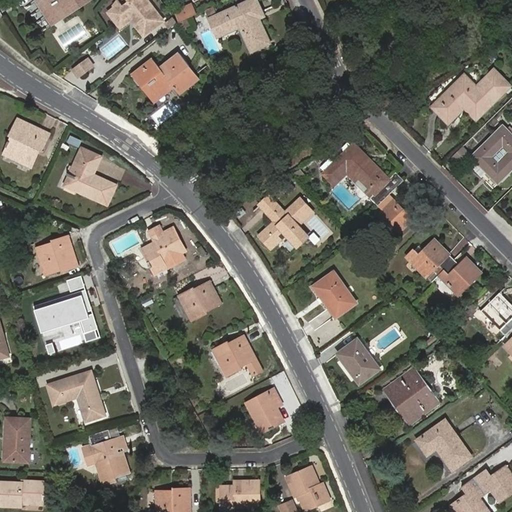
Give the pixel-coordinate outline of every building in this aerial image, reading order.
[(50,22),(82,0),(39,0),(37,2),(50,22)] [(87,0),(82,0),(50,22),(52,24),(87,0)] [(130,20),(143,37),(162,21),(146,0),(127,0),(128,1),(121,6),(116,0),(112,6),(113,7),(107,12),(119,28),(130,20)] [(247,0),(209,17),(216,32),(238,22),(239,24),(250,50),(269,41),(258,17),(256,14),(262,11),(256,0),(247,0)] [(173,11),(178,22),(187,18),(195,15),(190,4),(173,11)] [(178,22),(173,17),(166,22),(170,28),(178,22)] [(187,18),(178,22),(182,28),(190,24),(187,18)] [(238,22),(216,32),(217,35),(239,24),(238,22)] [(150,69),(146,64),(132,75),(139,85),(142,82),(153,97),(171,83),(173,86),(178,93),(198,78),(180,53),(160,68),(157,64),(150,69)] [(88,58),(72,70),(77,77),(93,65),(88,58)] [(153,59),(146,64),(150,69),(157,64),(153,59)] [(465,77),(434,107),(450,123),(466,107),(477,119),(510,87),(495,72),(477,90),(465,77)] [(155,100),(173,86),(171,83),(153,97),(155,100)] [(400,105),(406,113),(414,107),(409,99),(400,105)] [(38,148),(40,149),(42,149),(50,131),(40,126),(39,128),(17,119),(10,136),(11,137),(10,141),(8,140),(5,146),(7,147),(4,153),(33,165),(38,154),(35,153),(38,148)] [(511,135),(503,127),(473,158),(499,184),(511,171),(511,135)] [(69,136),(67,142),(77,146),(79,140),(69,136)] [(388,195),(396,187),(353,144),(322,174),(331,182),(346,167),(373,195),(370,199),(377,206),(388,195)] [(462,146),(451,156),(460,165),(470,154),(462,146)] [(94,168),(100,156),(81,147),(70,172),(67,171),(66,173),(69,175),(64,184),(107,203),(115,184),(92,174),(88,171),(90,166),(94,168)] [(32,168),(33,165),(4,153),(3,156),(32,168)] [(346,167),(331,182),(335,186),(346,175),(370,199),(373,195),(346,167)] [(377,206),(366,217),(373,224),(377,220),(395,238),(412,220),(388,195),(377,206)] [(270,197),(260,207),(270,217),(280,208),(270,197)] [(283,230),(300,247),(310,236),(299,225),(313,212),(300,199),(287,211),(290,214),(288,216),(285,213),(280,208),(270,217),(275,222),(279,226),(274,231),(270,227),(261,235),(274,247),(282,239),(278,235),(283,230)] [(275,222),(270,227),(274,231),(279,226),(275,222)] [(149,259),(147,260),(150,265),(151,264),(155,271),(166,265),(163,259),(185,247),(173,225),(161,231),(158,224),(147,230),(151,237),(153,241),(142,247),(149,259)] [(51,242),(39,246),(46,273),(61,268),(62,270),(80,265),(70,235),(53,240),(54,243),(51,244),(51,242)] [(442,271),(453,260),(434,242),(423,253),(418,247),(407,259),(426,278),(433,271),(438,266),(442,271)] [(442,271),(438,275),(459,296),(480,274),(467,260),(460,267),(453,260),(442,271)] [(433,271),(438,275),(442,271),(438,266),(433,271)] [(337,272),(321,284),(331,299),(327,301),(340,318),(360,303),(337,272)] [(81,276),(66,280),(70,294),(34,305),(43,333),(81,321),(87,342),(100,338),(81,276)] [(179,292),(193,317),(205,310),(204,308),(220,300),(209,279),(190,290),(188,287),(179,292)] [(331,299),(321,284),(317,287),(327,301),(331,299)] [(481,312),(505,336),(511,328),(511,319),(511,318),(511,306),(499,293),(481,312)] [(215,347),(229,372),(243,364),(242,362),(246,359),(251,357),(258,370),(262,368),(257,357),(256,354),(248,340),(249,340),(245,333),(231,341),(226,344),(225,342),(215,347)] [(345,361),(344,361),(357,380),(358,379),(362,385),(382,370),(376,362),(375,363),(365,349),(366,347),(361,339),(340,354),(345,361)] [(213,348),(226,373),(229,372),(215,347),(213,348)] [(251,357),(246,359),(254,373),(258,370),(251,357)] [(99,388),(92,368),(49,382),(55,401),(79,394),(86,418),(106,412),(100,393),(98,393),(97,389),(99,388)] [(392,397),(406,418),(392,429),(397,436),(441,404),(417,369),(372,401),(377,408),(392,397)] [(247,400),(254,413),(257,411),(266,428),(269,426),(270,428),(276,425),(275,423),(284,418),(277,404),(283,401),(275,385),(247,400)] [(257,411),(254,413),(263,430),(266,428),(257,411)] [(32,418),(9,418),(8,460),(31,461),(32,418)] [(419,441),(429,455),(439,449),(455,471),(473,458),(448,421),(419,441)] [(98,463),(104,481),(117,477),(116,473),(129,469),(121,448),(120,444),(125,442),(122,434),(105,440),(105,438),(91,442),(92,444),(98,463)] [(92,444),(83,446),(90,466),(98,463),(92,444)] [(321,485),(313,467),(289,478),(297,497),(301,495),(308,510),(332,499),(324,483),(321,485)] [(468,487),(473,494),(456,505),(460,511),(489,511),(481,500),(497,490),(505,502),(511,497),(511,474),(508,469),(493,479),(489,473),(468,487)] [(221,484),(221,496),(219,497),(219,503),(221,502),(221,510),(234,510),(233,502),(258,502),(258,476),(234,476),(234,484),(221,484)] [(1,482),(1,504),(22,504),(22,502),(44,503),(45,499),(46,498),(46,494),(45,494),(45,482),(27,481),(27,483),(1,482)] [(167,487),(154,487),(153,511),(187,511),(188,486),(170,486),(170,489),(166,489),(167,487)] [(293,511),(288,501),(278,505),(280,511),(293,511)]
